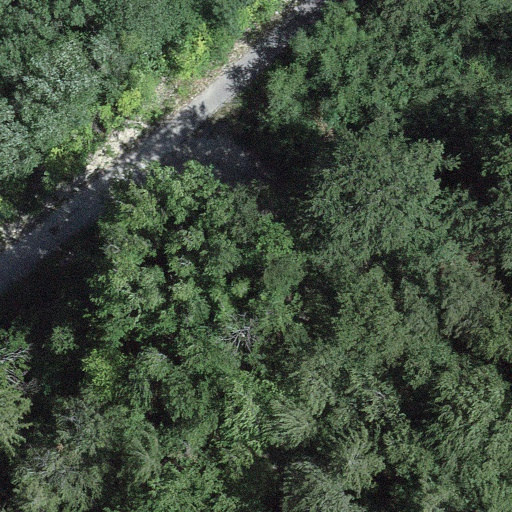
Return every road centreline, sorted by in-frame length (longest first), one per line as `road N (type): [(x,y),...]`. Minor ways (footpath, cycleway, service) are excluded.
road 1 (track): [(261,511),(327,298),(384,236),(511,145)]
road 2 (track): [(326,0),(0,268)]
